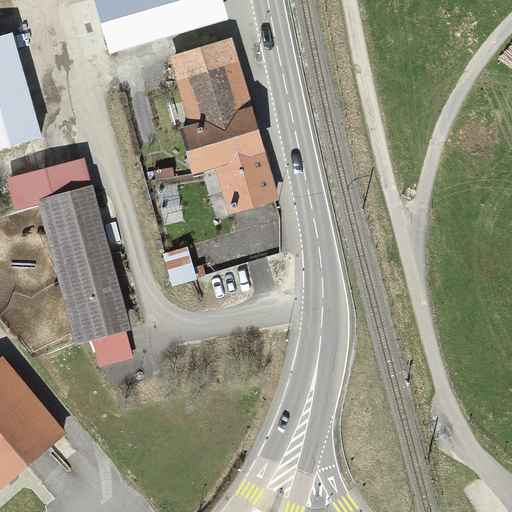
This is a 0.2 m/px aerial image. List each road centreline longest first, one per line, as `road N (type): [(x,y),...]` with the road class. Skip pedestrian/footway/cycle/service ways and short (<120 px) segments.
road 1 (primary): [(267,0),(320,258),(318,358)]
road 2 (track): [(412,272),(349,0)]
road 3 (track): [(412,272),(442,126),(472,70),(511,22)]
road 4 (track): [(511,491),(454,419),(412,272)]
road 5 (primary): [(318,358),(235,511)]
